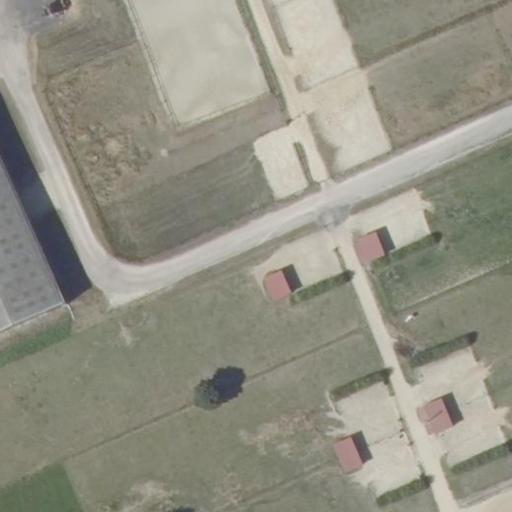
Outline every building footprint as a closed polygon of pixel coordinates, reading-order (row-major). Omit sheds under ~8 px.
[(0,340),(53,320),(0,182),(0,340)] [(376,232),(359,239),(369,263),(386,256),(376,232)] [(284,272),(267,278),(275,300),(292,294),(284,272)] [(444,399),(422,407),(432,434),(455,425),(444,399)] [(353,439),(337,446),(348,473),(365,466),(353,439)]
